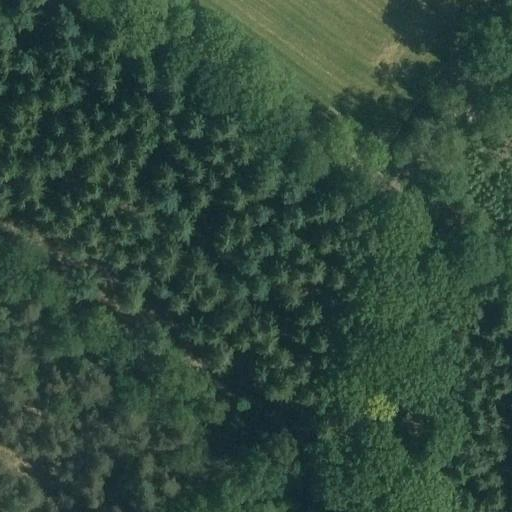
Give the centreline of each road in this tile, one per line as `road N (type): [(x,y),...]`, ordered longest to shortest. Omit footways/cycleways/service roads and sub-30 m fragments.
road 1 (track): [(130,0),(397,190)]
road 2 (track): [(382,511),(404,203)]
road 3 (track): [(397,190),(511,30)]
road 4 (track): [(511,270),(404,203)]
